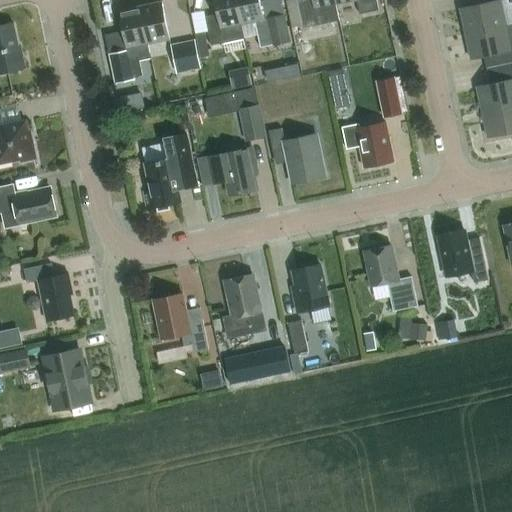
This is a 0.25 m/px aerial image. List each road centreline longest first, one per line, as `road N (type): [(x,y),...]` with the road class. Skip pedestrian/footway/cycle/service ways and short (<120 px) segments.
road 1 (residential): [(107,261),(454,189)]
road 2 (residential): [(107,261),(56,0)]
road 3 (residential): [(416,0),(454,189)]
road 4 (residential): [(134,398),(107,261)]
